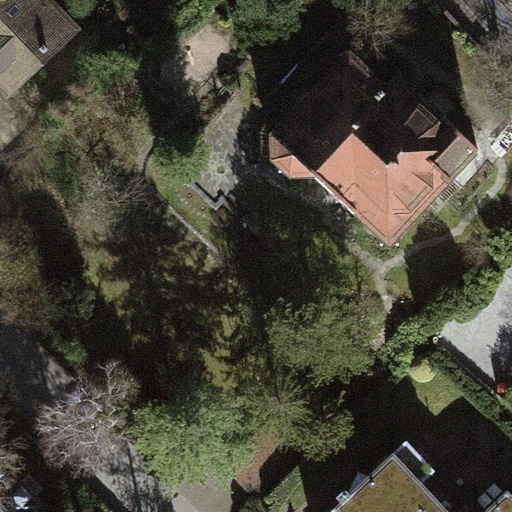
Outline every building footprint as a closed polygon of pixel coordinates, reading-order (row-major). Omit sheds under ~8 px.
[(0,0),(0,82),(7,90),(70,31),(41,0),(0,0)] [(384,87),(347,53),(316,86),(304,86),(290,101),(290,113),(272,132),(271,159),(289,176),(314,175),(388,244),(478,150),(445,119),(457,107),(434,86),(422,98),(396,74),(384,87)] [(252,498),(307,445),(275,411),(220,464),(252,498)] [(444,511),(418,485),(434,470),(402,438),(326,511),(444,511)] [(41,511),(0,470),(0,511),(41,511)] [(511,511),(511,498),(506,492),(485,511),(511,511)]
